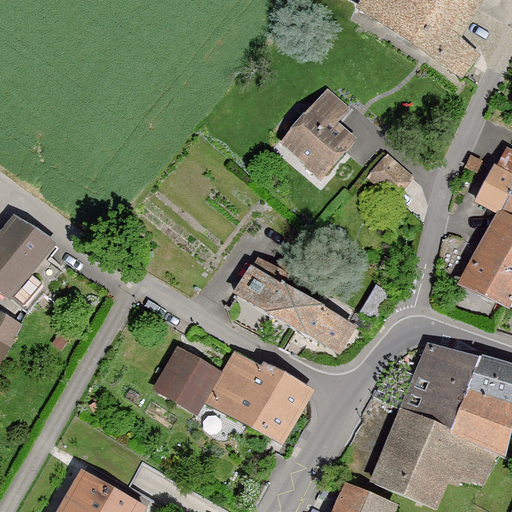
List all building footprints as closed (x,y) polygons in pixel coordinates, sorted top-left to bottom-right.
[(365,0),(361,8),(462,76),(476,57),(459,42),(477,10),(481,0),(365,0)] [(321,178),(352,142),(333,126),(348,109),(327,92),(282,145),(321,178)] [(511,150),(509,149),(498,171),(511,178),(511,150)] [(396,198),(410,181),(385,159),(370,176),(396,198)] [(511,178),(498,171),(496,170),(478,203),(502,215),(461,287),(506,309),(511,298),(511,178)] [(49,262),(58,249),(14,220),(0,237),(0,289),(28,313),(62,272),(49,262)] [(339,357),(354,331),(281,289),(287,278),(257,260),(236,297),(292,330),(339,357)] [(0,363),(20,325),(0,315),(0,363)] [(511,372),(429,349),(416,379),(393,368),(374,399),(406,412),(375,485),(436,511),(447,483),(459,486),(463,479),(482,484),(497,455),(505,459),(511,429),(511,372)] [(218,372),(182,350),(157,391),(194,413),(218,372)] [(280,446),(308,397),(236,356),(208,406),(280,446)] [(145,511),(146,510),(82,473),(59,511),(145,511)] [(335,511),(394,511),(395,510),(369,499),(345,489),(335,511)]
